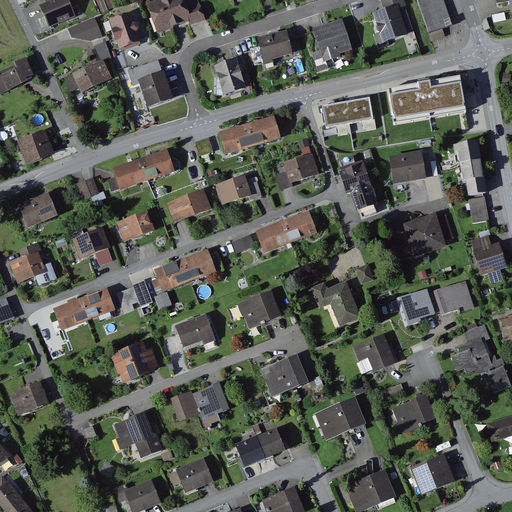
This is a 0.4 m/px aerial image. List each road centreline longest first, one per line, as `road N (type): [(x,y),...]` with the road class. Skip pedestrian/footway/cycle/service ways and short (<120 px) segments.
road 1 (residential): [(334,192),(21,317)]
road 2 (residential): [(293,337),(68,424)]
road 3 (residential): [(200,124),(182,65),(189,51),(344,0)]
road 4 (residential): [(302,96),(483,52)]
road 5 (residential): [(88,159),(13,0)]
road 6 (residential): [(326,511),(307,466),(191,511)]
road 7 (residential): [(428,357),(488,500)]
road 8 (residential): [(508,188),(483,52)]
